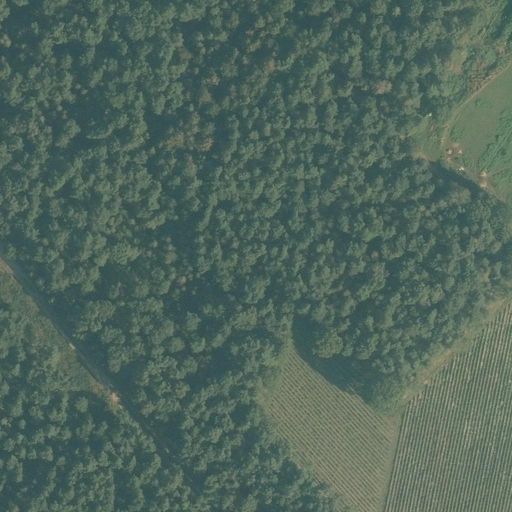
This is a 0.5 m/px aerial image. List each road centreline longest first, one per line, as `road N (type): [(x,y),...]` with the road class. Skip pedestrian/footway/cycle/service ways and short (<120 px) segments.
road 1 (track): [(292,314),(302,314),(446,176),(275,15),(294,0)]
road 2 (track): [(0,258),(204,511)]
